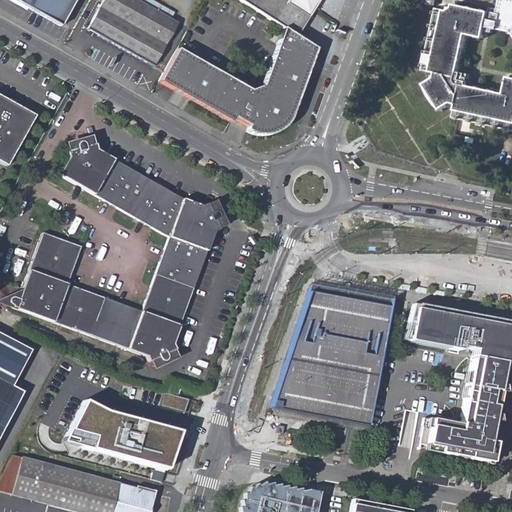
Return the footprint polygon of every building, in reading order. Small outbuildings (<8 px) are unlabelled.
[(11,0),(59,26),(73,0),(11,0)] [(103,0),(86,30),(151,66),(176,24),(133,0),(103,0)] [(237,0),(293,36),(316,0),(237,0)] [(495,127),(494,129),(499,130),(500,128),(509,130),(509,133),(511,133),(511,0),(498,0),(497,8),(489,6),(488,11),(486,10),(486,8),(481,7),(481,9),(474,8),(474,5),(470,4),(469,6),(460,4),(460,2),(456,1),(455,4),(452,3),(451,8),(447,11),(437,8),(437,10),(434,9),(433,13),(436,14),(434,23),(430,22),(429,27),(433,28),(431,36),(427,35),(426,40),(430,41),(428,49),(425,49),(423,53),(427,54),(425,63),(421,62),(420,67),(424,68),(423,70),(439,73),(438,77),(428,83),(436,96),(439,101),(444,108),(452,103),(456,103),(453,117),(455,118),(455,121),(460,120),(468,121),(468,124),(472,125),(473,122),(482,124),(482,127),(486,128),(487,125),(495,127)] [(293,36),(280,28),(276,40),(295,47),(298,39),(293,36)] [(157,78),(155,81),(227,123),(229,118),(238,104),(251,111),(245,128),(243,132),(252,136),(257,138),(261,138),(265,137),(269,137),(272,135),(277,132),(280,129),(283,126),(285,123),(287,118),(307,61),(312,48),(298,39),(295,47),(276,40),(273,48),(259,86),(247,91),(174,48),(170,55),(184,62),(170,86),(157,78)] [(170,86),(184,62),(170,55),(157,78),(170,86)] [(31,116),(0,98),(0,165),(3,167),(31,116)] [(251,111),(238,104),(229,118),(245,128),(251,111)] [(67,159),(57,175),(165,238),(138,312),(65,286),(79,248),(41,234),(16,300),(12,299),(10,298),(9,298),(7,299),(6,301),(6,303),(7,305),(8,306),(10,307),(10,308),(142,357),(145,364),(149,362),(148,359),(153,357),(154,360),(155,361),(157,363),(158,363),(160,364),(162,363),(163,361),(164,360),(164,358),(161,353),(166,351),(167,354),(170,353),(168,347),(208,236),(215,233),(214,229),(211,230),(209,224),(211,224),(213,223),(214,221),(215,220),(216,218),(215,217),(214,215),(211,215),(209,215),(206,216),(204,212),(208,211),(206,205),(199,208),(176,198),(95,152),(94,146),(90,147),(90,150),(85,150),(84,148),(83,146),(82,144),(80,143),(78,144),(77,145),(76,146),(75,148),(76,152),(71,153),(70,150),(65,151),(67,159)] [(373,294),(313,281),(271,407),(337,420),(352,423),(365,425),(392,298),(373,294)] [(401,340),(406,341),(412,310),(510,328),(492,421),(497,422),(511,342),(511,323),(409,304),(401,340)] [(472,350),(471,356),(459,424),(422,418),(417,444),(486,457),(489,442),(491,430),(483,429),(485,420),(492,421),(510,328),(412,310),(406,341),(458,350),(458,347),(472,350)] [(0,335),(0,430),(14,405),(20,393),(9,387),(29,351),(0,335)] [(167,392),(176,394),(179,386),(170,383),(167,392)] [(59,443),(163,471),(177,431),(102,410),(81,399),(59,443)] [(486,457),(417,444),(416,449),(485,462),(490,463),(494,443),(489,442),(486,457)] [(10,494),(75,511),(80,511),(90,476),(81,474),(44,464),(20,458),(10,494)] [(80,511),(145,511),(150,493),(135,489),(90,476),(80,511)] [(308,511),(312,491),(265,482),(261,483),(256,485),(251,487),(247,490),(243,493),(240,496),(239,497),(236,500),(233,511),(238,511),(241,505),(242,502),(244,500),(247,498),(248,497),(250,495),(253,494),(256,492),(259,490),(261,489),(264,488),(267,488),(279,490),(282,494),(286,493),(287,499),(283,499),(281,505),(283,506),(282,511),(266,508),(264,511),(308,511)] [(149,511),(154,491),(136,486),(135,489),(150,493),(145,511),(149,511)] [(241,505),(238,511),(264,511),(266,508),(282,511),(283,506),(281,505),(283,499),(287,499),(286,493),(282,494),(279,490),(267,488),(264,488),(261,489),(259,490),(256,492),(253,494),(250,495),(248,497),(247,498),(244,500),(242,502),(241,505)] [(366,502),(351,499),(348,511),(409,511),(410,510),(395,507),(394,511),(388,510),(389,506),(372,503),(371,506),(365,505),(366,502)]
